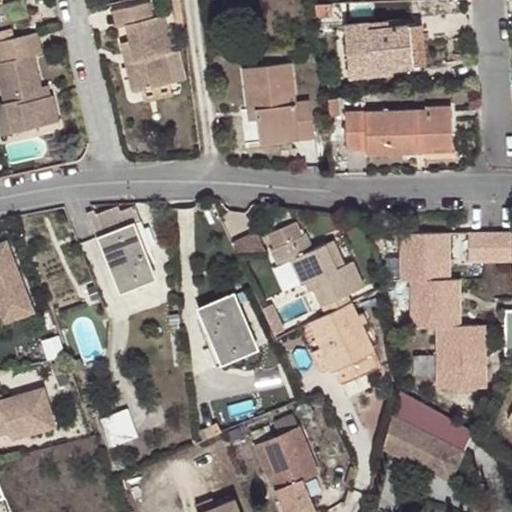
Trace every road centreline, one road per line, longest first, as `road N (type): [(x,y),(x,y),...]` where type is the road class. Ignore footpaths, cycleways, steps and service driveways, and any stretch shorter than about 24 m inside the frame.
road 1 (residential): [(209,181),(497,191)]
road 2 (residential): [(480,0),(497,191)]
road 3 (residential): [(68,0),(108,183)]
road 4 (residential): [(188,0),(209,181)]
